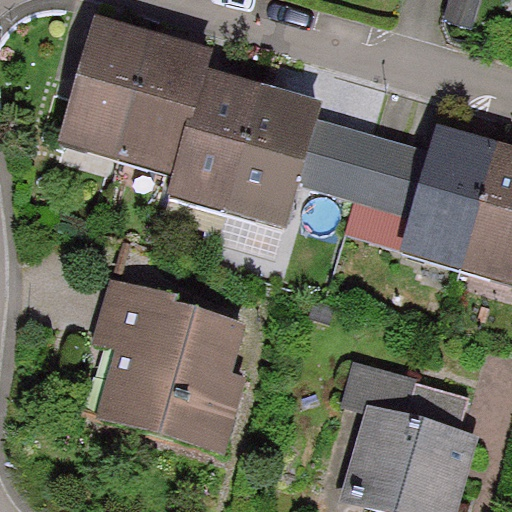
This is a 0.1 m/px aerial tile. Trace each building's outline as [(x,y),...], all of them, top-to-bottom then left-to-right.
[(153,48),(95,32),(65,137),(123,154),(153,48)] [(211,65),(153,48),(123,154),(181,170),(205,85),(211,65)] [(175,189),(231,205),(261,101),(205,85),(181,170),(175,189)] [(231,205),(288,221),(299,185),(315,128),(318,117),(261,101),(231,205)] [(431,161),(315,128),(299,185),(415,218),(431,161)] [(407,246),(467,263),(497,160),(437,143),(431,161),(415,218),(407,246)] [(467,263),(511,275),(511,164),(497,160),(467,263)] [(101,344),(126,351),(107,419),(221,452),(232,414),(220,411),(242,334),(173,315),(176,303),(118,286),(101,344)] [(417,385),(405,423),(463,440),(474,402),(417,385)] [(405,423),(381,416),(356,501),(393,511),(449,511),(470,443),(463,440),(405,423)]
